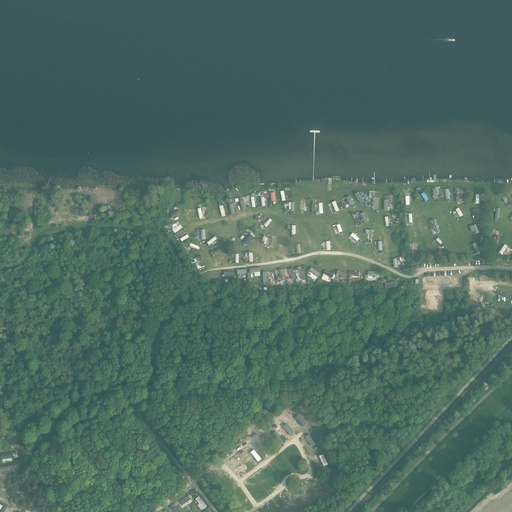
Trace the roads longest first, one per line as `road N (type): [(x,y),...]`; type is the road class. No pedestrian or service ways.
road 1 (unclassified): [(348,511),(511,338)]
road 2 (unknown): [(511,401),(408,511)]
